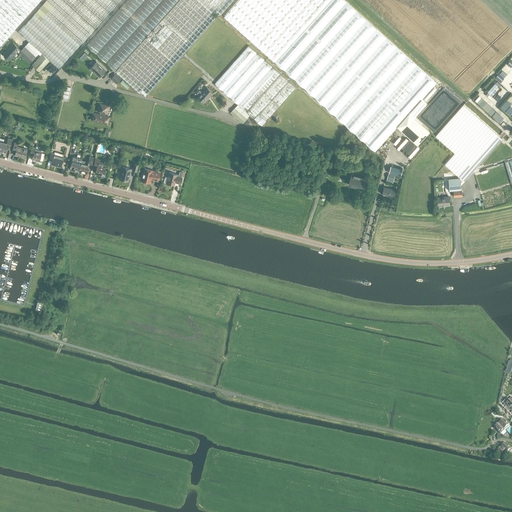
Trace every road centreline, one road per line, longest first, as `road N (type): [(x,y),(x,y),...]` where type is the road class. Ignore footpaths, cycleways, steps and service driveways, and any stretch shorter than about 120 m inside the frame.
road 1 (tertiary): [(511,254),(448,263),(373,257),(0,162)]
road 2 (residential): [(473,448),(227,393),(0,325)]
road 3 (unclassified): [(238,123),(66,75),(42,82),(0,73)]
road 4 (track): [(348,0),(442,85)]
